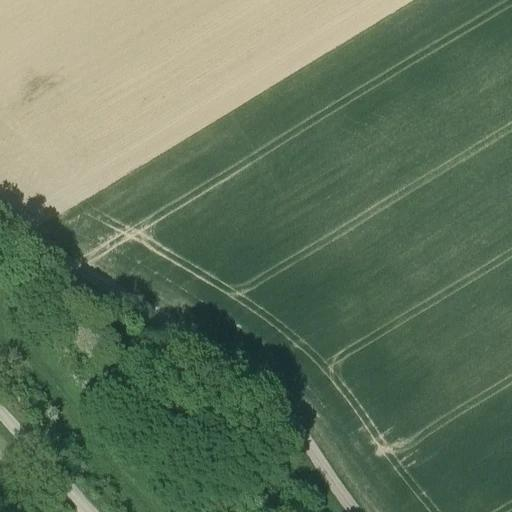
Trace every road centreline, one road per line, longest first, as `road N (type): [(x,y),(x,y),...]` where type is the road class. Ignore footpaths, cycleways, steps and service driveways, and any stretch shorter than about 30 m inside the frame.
road 1 (track): [(355,511),(255,384),(0,215)]
road 2 (unclassified): [(87,511),(0,414)]
